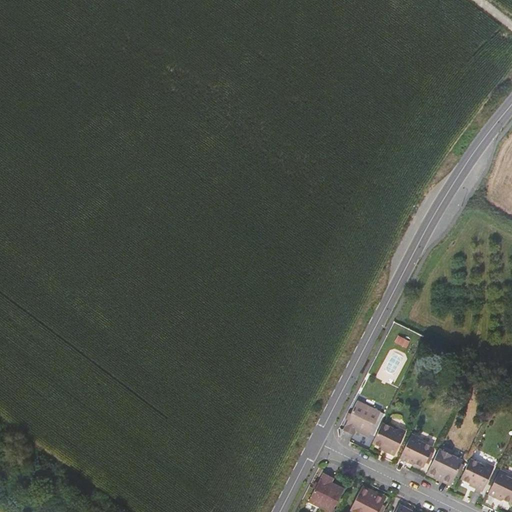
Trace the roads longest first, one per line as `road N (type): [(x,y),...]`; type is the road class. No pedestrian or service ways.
road 1 (tertiary): [(511,105),(428,223),(316,443)]
road 2 (residential): [(458,511),(316,443)]
